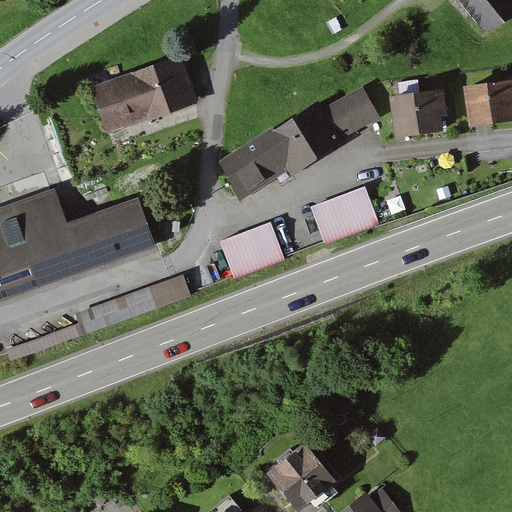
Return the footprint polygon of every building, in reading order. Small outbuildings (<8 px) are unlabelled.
[(511,0),(458,0),(485,35),(511,14),(511,0)] [(179,54),(90,85),(108,134),(197,103),(179,54)] [(511,79),(464,87),(470,127),(511,120),(511,116),(511,109),(511,108),(511,79)] [(362,89),(322,112),(340,141),(380,118),(362,89)] [(444,90),(388,98),(395,143),(435,137),(448,119),(444,90)] [(274,126),(217,163),(242,200),(287,170),(292,178),(343,145),(340,141),(322,112),(317,105),(277,131),(274,126)] [(55,188),(0,208),(0,305),(155,247),(136,199),(69,224),(55,188)] [(365,189),(313,209),(327,245),(379,226),(365,189)] [(270,223),(221,242),(236,280),(285,261),(270,223)] [(183,275),(76,315),(80,325),(85,339),(192,298),(183,275)] [(80,325),(9,354),(15,368),(85,339),(80,325)] [(317,431),(268,470),(297,507),(347,469),(317,431)] [(386,511),(371,487),(332,511),(386,511)]
